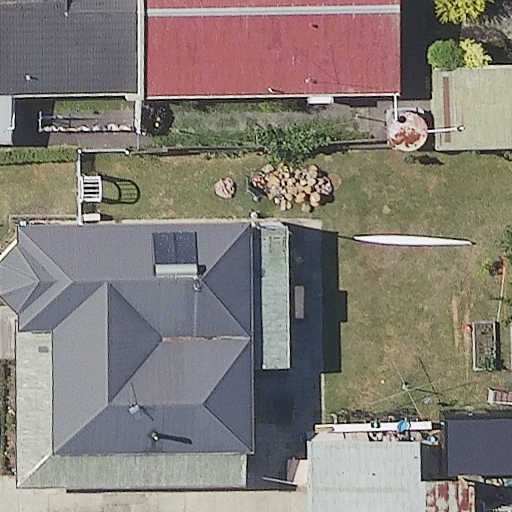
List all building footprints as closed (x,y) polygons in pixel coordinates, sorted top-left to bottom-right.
[(131,94),(131,0),(0,0),(0,146),(22,147),(23,93),(131,94)] [(131,0),(131,94),(404,96),(405,0),(131,0)] [(511,148),(511,69),(430,67),(428,146),(511,148)] [(288,364),(288,222),(8,222),(8,485),(250,485),(249,364),(288,364)] [(428,511),(428,434),(313,435),(313,511),(428,511)]
